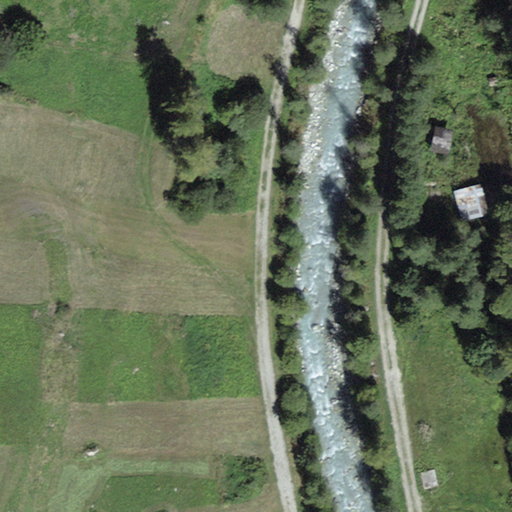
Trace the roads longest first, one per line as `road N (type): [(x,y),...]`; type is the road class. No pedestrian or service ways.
road 1 (track): [(423,0),(406,57),(382,252),(415,511)]
road 2 (track): [(298,0),(266,160),(259,278),(291,511)]
